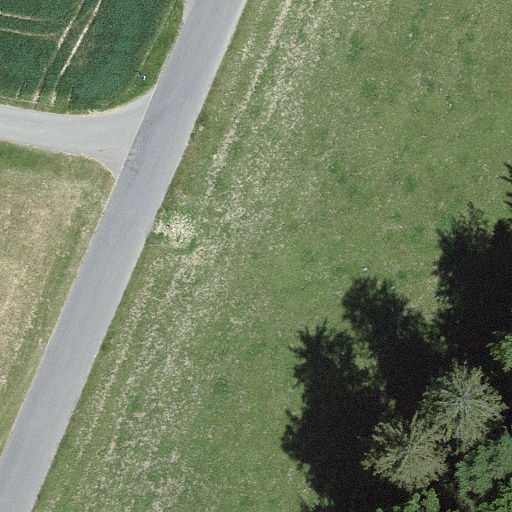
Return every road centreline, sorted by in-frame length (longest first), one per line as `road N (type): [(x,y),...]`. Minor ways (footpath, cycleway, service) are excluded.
road 1 (unclassified): [(3,511),(222,0)]
road 2 (track): [(0,120),(158,152)]
